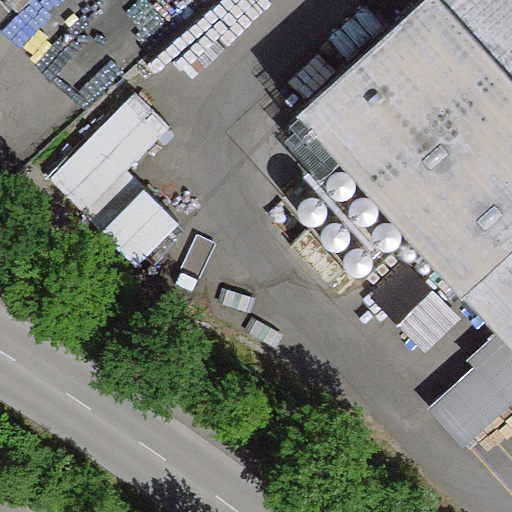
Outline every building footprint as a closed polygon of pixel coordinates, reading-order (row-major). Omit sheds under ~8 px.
[(397,28),(299,117),(410,237),(511,347),(511,0),(427,0),(419,7),(397,28)] [(379,11),(375,8),(371,7),(366,7),(362,8),(358,11),(355,14),(353,17),(351,22),(351,26),(352,30),(354,34),(357,38),(360,40),(364,42),(369,42),(373,42),(377,40),(381,37),(383,34),(385,30),(386,26),(386,21),(384,17),(382,14),(379,11)] [(352,34),(349,32),(344,31),(340,31),(336,32),(332,35),(329,38),(326,41),(325,46),(325,50),(326,54),(327,58),(330,62),(334,64),(338,66),(342,66),(347,66),(351,64),(354,61),(357,58),(359,54),(360,50),(359,45),(358,41),(356,37),(352,34)] [(326,58),(322,56),(318,55),(313,55),(309,56),(305,58),(302,61),(300,65),(298,69),(298,73),(299,78),(301,81),(304,85),(307,87),(311,89),(316,90),(320,89),(324,87),(328,85),(330,81),(332,77),(333,73),(333,69),(331,65),(329,61),(326,58)] [(300,82),(296,80),(292,79),(287,79),(283,80),(279,82),(276,85),(274,89),(272,93),(272,97),(273,102),(275,106),(278,109),(281,111),(285,113),(290,114),(294,113),(298,111),(302,109),(304,105),(306,101),(307,97),(307,93),(305,89),(303,85),(300,82)] [(102,209),(184,122),(144,85),(62,172),(102,209)] [(341,170),(336,170),(332,172),(329,175),(327,179),(326,184),(327,188),(329,193),(332,196),(336,198),(340,199),(345,198),(349,196),(352,193),(354,189),(355,185),(355,180),(353,176),(350,173),(346,170),(341,170)] [(110,225),(146,259),(186,217),(150,183),(110,225)] [(312,196),(308,197),(304,199),(300,202),(298,206),(297,210),(298,215),(300,219),(303,222),(307,224),(312,225),(316,225),(320,223),(324,220),(326,216),(327,211),(326,206),(324,202),(321,199),(317,197),(312,196)] [(364,196),(360,196),(355,198),(352,202),(350,206),(349,210),(350,215),(352,219),(355,222),(359,224),(363,225),(368,224),(372,223),(375,219),(378,215),(378,211),(378,206),(376,202),(373,199),(369,197),(364,196)] [(336,221),(331,222),(327,224),(323,227),(321,231),(320,236),(321,240),(323,244),(326,248),(330,250),(335,251),(339,250),(343,248),(347,245),(349,241),(350,237),(349,232),(347,228),(344,225),(340,222),(336,221)] [(388,222),(383,222),(379,224),(376,227),(373,231),(373,236),(373,240),(375,245),(378,248),(382,250),(387,251),(391,250),(396,248),(399,245),(401,241),(402,237),(401,232),(399,228),(396,225),(392,222),(388,222)] [(359,247),(354,248),(350,250),(347,253),(344,257),(344,262),(344,266),(346,270),(349,274),(353,276),(358,277),(362,276),(367,274),(370,271),(372,267),(373,262),(372,258),(370,254),(367,250),(363,248),(359,247)]
